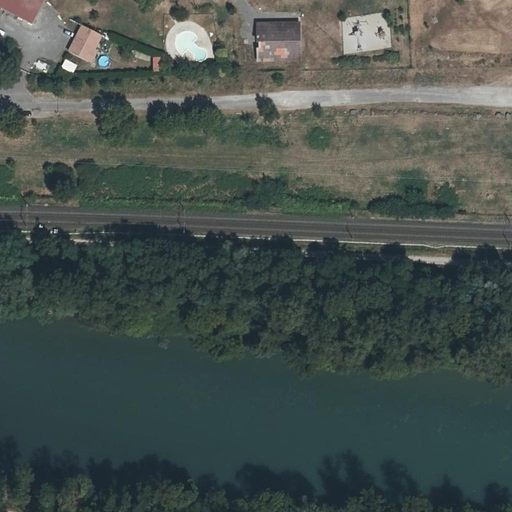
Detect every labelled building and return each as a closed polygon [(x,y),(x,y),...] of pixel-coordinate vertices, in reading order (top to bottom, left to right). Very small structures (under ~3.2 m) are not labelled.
[(43,0),(0,0),(0,19),(25,33),(43,0)] [(301,22),(257,24),(257,62),(303,62),(301,22)] [(101,36),(84,26),(71,50),(93,63),(100,51),(95,48),(101,36)] [(162,70),(161,56),(151,56),(152,71),(162,70)] [(61,65),(72,71),(76,64),(64,58),(61,65)]
